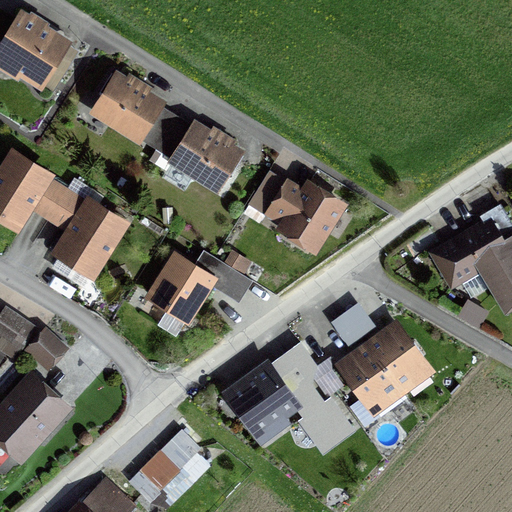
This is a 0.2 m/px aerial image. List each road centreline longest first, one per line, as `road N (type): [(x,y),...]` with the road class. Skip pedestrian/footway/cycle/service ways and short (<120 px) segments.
road 1 (residential): [(49,0),(274,142)]
road 2 (unclassified): [(163,399),(344,263)]
road 3 (residential): [(163,399),(98,329),(0,270)]
road 4 (unclassified): [(344,263),(511,150)]
road 5 (residential): [(344,263),(511,359)]
road 6 (unclassified): [(33,511),(163,399)]
